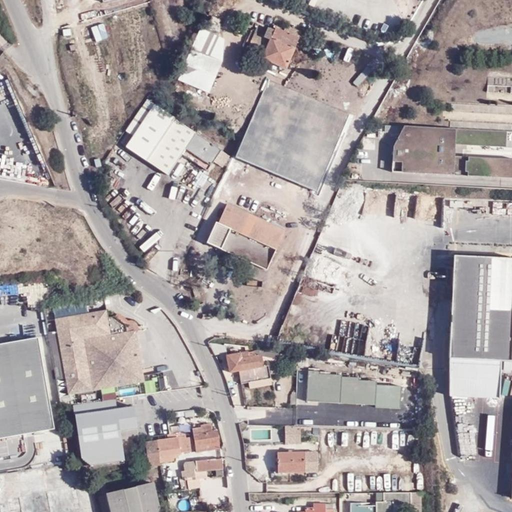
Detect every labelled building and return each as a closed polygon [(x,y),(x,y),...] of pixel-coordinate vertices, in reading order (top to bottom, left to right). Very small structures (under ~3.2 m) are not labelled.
[(265,37),(269,28),(258,23),(254,32),(265,37)] [(287,24),(284,31),(298,37),(301,31),(287,24)] [(298,37),(284,31),(276,27),(274,30),(270,39),(265,37),(254,32),(253,35),(248,45),(246,48),(263,55),(261,59),(270,63),(278,66),(284,69),(296,43),(298,37)] [(178,79),(209,93),(223,61),(225,38),(201,28),(192,47),(178,79)] [(269,28),(265,37),(270,39),(274,30),(269,28)] [(274,74),(278,66),(270,63),(267,70),(274,74)] [(500,94),(511,93),(511,80),(492,80),(492,86),(500,86),(500,94)] [(222,97),(214,115),(230,123),(239,105),(222,97)] [(133,136),(126,146),(169,175),(182,156),(206,171),(213,161),(222,167),(230,156),(146,99),(125,131),(133,136)] [(246,101),(235,130),(253,137),(264,107),(246,101)] [(509,134),(397,128),(394,175),(511,181),(511,161),(457,159),(458,147),(508,150),(509,134)] [(443,220),(446,198),(431,196),(429,219),(443,220)] [(225,240),(269,261),(285,228),(227,201),(207,241),(221,248),(225,240)] [(265,269),(269,261),(225,240),(221,248),(265,269)] [(511,363),(511,261),(454,259),(447,399),(500,402),(501,364),(511,364),(511,363)] [(108,310),(57,318),(68,392),(143,381),(135,330),(127,331),(126,326),(116,318),(110,318),(108,310)] [(38,337),(0,344),(0,438),(54,429),(38,337)] [(223,346),(208,346),(213,355),(224,353),(223,346)] [(259,349),(259,351),(260,357),(280,359),(281,353),(271,351),(259,349)] [(260,357),(259,351),(237,355),(230,357),(226,357),(229,373),(237,372),(239,385),(249,383),(270,380),(268,366),(262,367),(260,357)] [(320,371),(308,371),(307,402),(375,406),(377,379),(342,377),(342,375),(320,374),(320,371)] [(270,380),(249,383),(250,389),(271,386),(270,380)] [(115,398),(72,404),(79,460),(90,467),(125,463),(121,433),(139,431),(136,406),(116,408),(115,398)] [(224,450),(218,432),(215,432),(213,423),(202,425),(202,428),(193,429),(194,436),(197,453),(224,450)] [(169,425),(170,434),(180,433),(180,425),(169,425)] [(299,426),(273,426),(273,441),(299,441),(299,426)] [(170,434),(166,434),(166,439),(156,441),(159,463),(173,461),(173,454),(189,451),(188,441),(183,442),(183,436),(183,432),(180,433),(170,434)] [(143,468),(159,463),(156,441),(146,443),(146,446),(144,447),(143,452),(140,453),(143,468)] [(304,455),(279,454),(279,474),(304,474),(304,472),(304,455)] [(222,459),(184,463),(186,490),(188,490),(200,489),(201,479),(197,479),(194,477),(195,471),(200,470),(223,469),(222,459)] [(161,511),(155,484),(111,492),(110,489),(103,490),(103,494),(99,495),(102,511),(161,511)] [(52,511),(74,511),(69,486),(48,490),(52,511)] [(47,511),(44,491),(1,499),(3,511),(47,511)] [(421,511),(420,493),(376,494),(376,506),(375,511),(399,511),(399,507),(411,507),(411,511),(421,511)]
